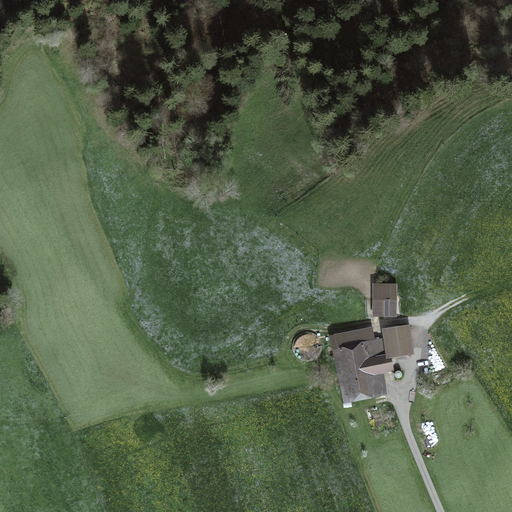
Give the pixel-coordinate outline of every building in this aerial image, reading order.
[(394,285),(375,285),(374,315),(394,316),(394,285)] [(389,356),(411,352),(407,327),(385,331),(389,356)] [(372,341),(370,331),(331,337),(341,385),(347,383),(349,395),(380,389),(376,370),(391,367),(389,356),(383,357),(379,340),(372,341)] [(425,352),(425,370),(440,370),(440,352),(425,352)] [(148,415),(138,426),(137,425),(133,429),(146,441),(150,436),(149,435),(159,425),(148,415)]
